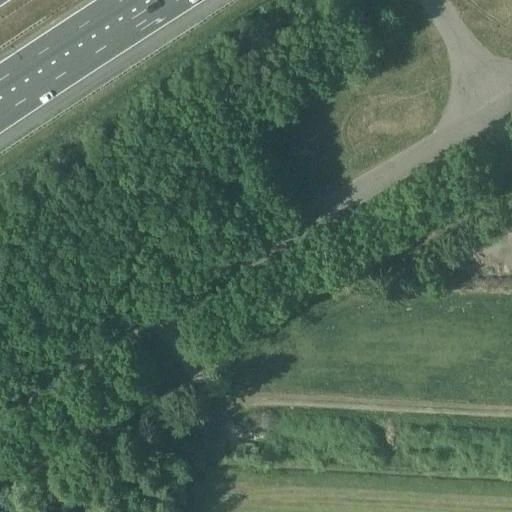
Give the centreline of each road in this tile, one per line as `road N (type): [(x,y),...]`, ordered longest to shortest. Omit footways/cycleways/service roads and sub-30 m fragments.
road 1 (unclassified): [(0,406),(494,105)]
road 2 (motorway): [(0,89),(135,0)]
road 3 (unclassified): [(494,105),(431,0)]
